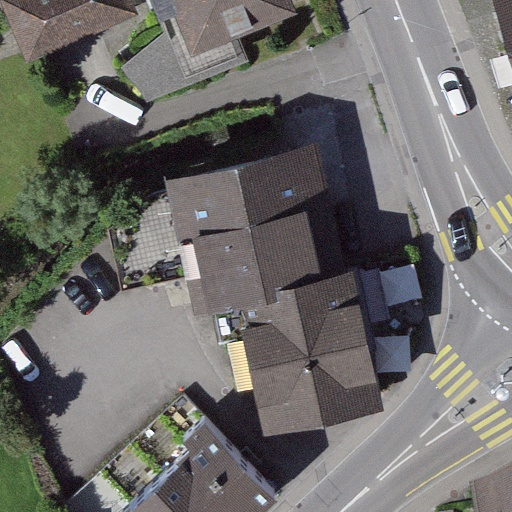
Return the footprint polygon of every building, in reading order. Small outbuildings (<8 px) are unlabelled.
[(129,16),(121,0),(11,0),(35,55),(129,16)] [(311,26),(300,0),(151,0),(183,78),(311,26)] [(511,0),(503,0),(511,26),(511,0)] [(269,410),(377,382),(345,258),(320,264),(293,146),(185,169),(111,216),(124,276),(202,256),(221,330),(247,324),(269,410)] [(121,511),(251,511),(272,494),(212,429),(121,511)] [(511,511),(511,493),(463,499),(464,511),(511,511)]
